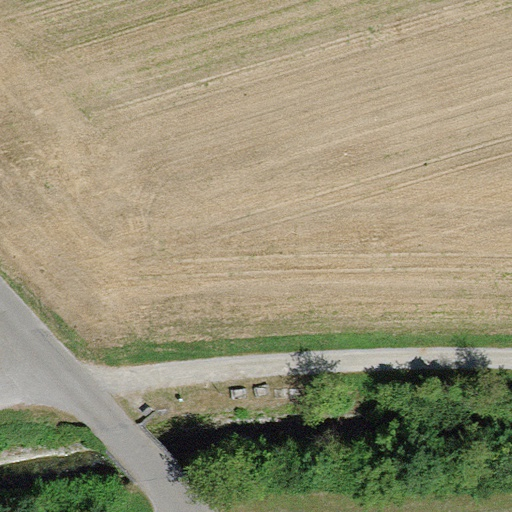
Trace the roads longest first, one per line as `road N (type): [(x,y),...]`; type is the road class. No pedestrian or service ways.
road 1 (track): [(0,391),(68,377),(375,362),(511,365)]
road 2 (unclassified): [(184,511),(0,303)]
